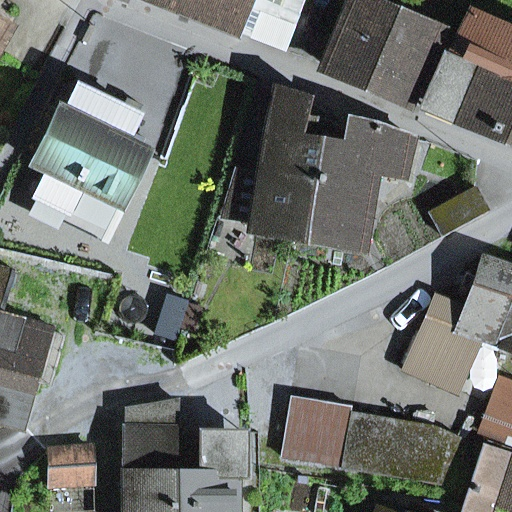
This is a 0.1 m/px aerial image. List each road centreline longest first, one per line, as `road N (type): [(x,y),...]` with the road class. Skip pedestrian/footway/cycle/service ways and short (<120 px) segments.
road 1 (residential): [(56,431),(273,342),(511,213)]
road 2 (residential): [(511,160),(107,0)]
